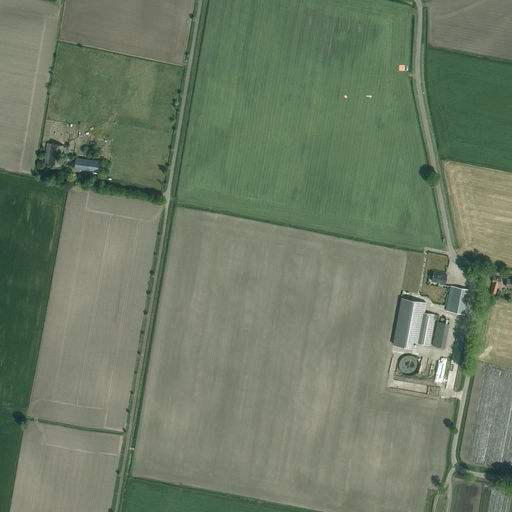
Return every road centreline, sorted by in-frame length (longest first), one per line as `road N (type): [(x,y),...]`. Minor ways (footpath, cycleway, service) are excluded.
road 1 (unclassified): [(511,480),(466,471),(454,457),(483,283),(449,242),(417,84),(417,0)]
road 2 (unknown): [(454,252),(208,205)]
road 3 (unclassified): [(167,202),(200,0)]
